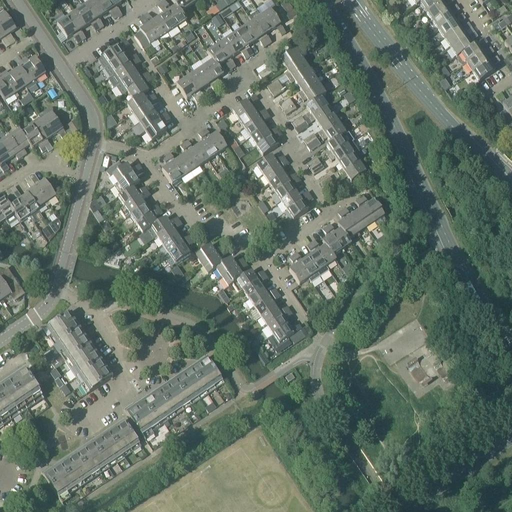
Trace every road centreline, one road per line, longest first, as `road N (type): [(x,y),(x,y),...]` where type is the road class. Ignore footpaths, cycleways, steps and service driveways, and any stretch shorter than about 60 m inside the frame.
road 1 (tertiary): [(321,0),(362,64),(455,263),(511,351)]
road 2 (tertiary): [(511,191),(369,25)]
road 3 (residential): [(81,417),(126,388),(99,317),(55,292)]
road 4 (residential): [(329,215),(285,128),(249,80)]
road 5 (residential): [(148,162),(178,211),(263,259)]
road 6 (tertiary): [(511,437),(399,511)]
